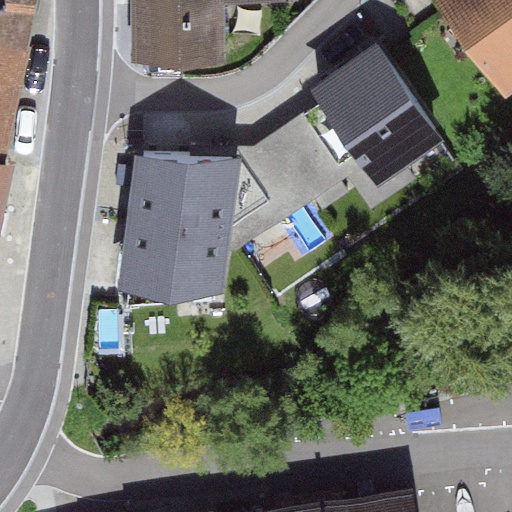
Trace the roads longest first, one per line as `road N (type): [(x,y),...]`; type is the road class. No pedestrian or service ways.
road 1 (unclassified): [(0,465),(34,400),(76,97)]
road 2 (residential): [(76,97),(180,101),(246,90),(350,0)]
